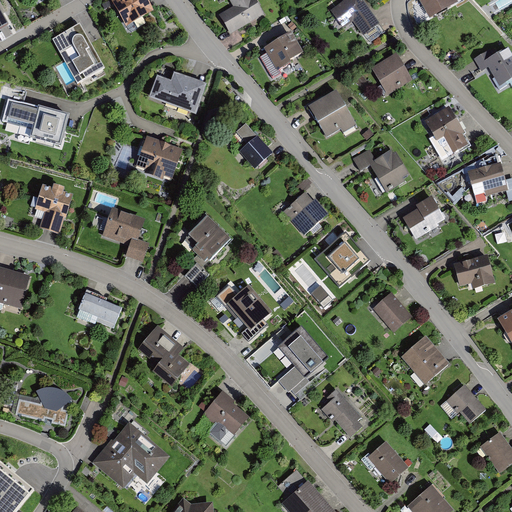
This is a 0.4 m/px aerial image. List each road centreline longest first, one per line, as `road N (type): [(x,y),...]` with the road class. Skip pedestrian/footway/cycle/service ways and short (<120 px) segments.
road 1 (residential): [(511,412),(403,268),(309,169),(175,0)]
road 2 (residential): [(0,241),(99,270),(160,304),(229,360),(360,511)]
road 3 (residential): [(511,146),(406,31),(402,0)]
road 4 (residential): [(0,428),(72,458),(40,511)]
